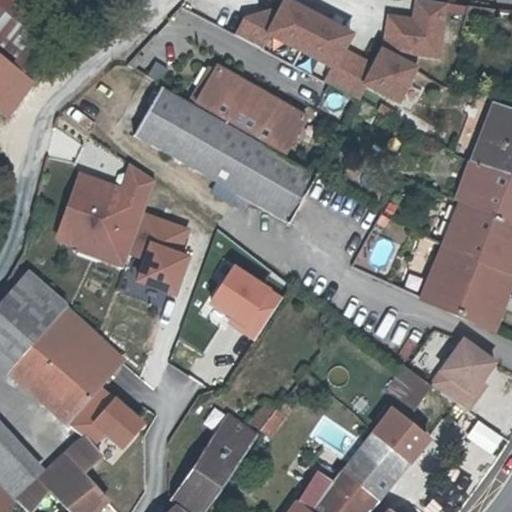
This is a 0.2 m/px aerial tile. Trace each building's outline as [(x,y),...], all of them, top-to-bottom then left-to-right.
[(28,0),(0,0),(0,56),(19,71),(33,82),(38,72),(28,61),(53,30),(35,15),(40,9),(28,0)] [(388,18),(382,54),(407,68),(412,56),(435,61),(445,2),(427,0),(416,0),(413,21),(388,18)] [(268,12),(243,20),(234,36),(259,49),(267,35),(330,69),(322,83),(355,101),(363,87),(395,104),(412,71),(407,68),(380,53),(371,69),(341,52),(349,37),(284,2),(276,16),(268,12)] [(511,12),(504,11),(502,22),(511,23),(511,12)] [(0,56),(0,97),(19,71),(0,56)] [(303,114),(204,59),(183,95),(282,152),(303,114)] [(19,71),(0,97),(0,101),(12,110),(33,82),(19,71)] [(228,202),(240,209),(247,198),(286,221),(313,174),(158,87),(132,132),(235,191),(228,202)] [(511,113),(495,107),(472,164),(477,166),(511,180),(511,113)] [(511,180),(477,166),(461,206),(511,226),(511,180)] [(143,226),(155,236),(168,221),(178,202),(157,185),(147,213),(150,215),(143,226)] [(217,231),(178,202),(168,221),(155,236),(193,264),(217,231)] [(494,271),(511,230),(511,226),(461,206),(445,244),(491,269),(494,271)] [(511,274),(511,230),(494,271),(510,278),(511,274)] [(473,318),(491,269),(445,244),(436,265),(422,300),(488,330),(490,327),(473,318)] [(225,264),(201,310),(255,339),(279,293),(225,264)] [(494,271),(491,269),(473,318),(490,327),(510,278),(494,271)] [(0,363),(15,376),(25,366),(73,313),(36,276),(0,315),(0,363)] [(142,313),(116,302),(104,330),(130,342),(142,313)] [(25,366),(15,376),(23,383),(32,372),(78,414),(79,411),(121,359),(97,335),(73,313),(25,366)] [(467,412),(477,397),(472,394),(479,382),(492,363),(460,342),(430,388),(435,391),(459,406),(467,412)] [(137,430),(164,400),(139,376),(121,359),(79,411),(99,429),(104,424),(112,424),(116,417),(137,430)] [(149,366),(139,376),(164,400),(174,390),(149,366)] [(405,371),(403,369),(385,395),(395,402),(412,415),(430,388),(415,377),(406,372),(405,371)] [(78,414),(32,372),(23,383),(69,424),(78,414)] [(477,397),(484,386),(479,382),(472,394),(477,397)] [(274,411),(264,403),(251,422),(261,430),(274,411)] [(392,410),(360,449),(397,479),(432,440),(392,410)] [(256,438),(232,421),(211,451),(209,449),(199,462),(225,480),(256,438)] [(39,480),(0,438),(0,482),(16,501),(39,480)] [(59,495),(51,503),(61,511),(97,511),(105,505),(73,477),(100,455),(87,441),(46,477),(59,495)] [(123,444),(103,457),(130,492),(147,476),(123,444)] [(381,497),(397,479),(360,449),(344,470),(372,490),(381,497)] [(112,511),(131,511),(138,501),(130,492),(100,455),(73,477),(105,505),(112,511)] [(195,493),(184,507),(191,511),(201,511),(225,480),(199,462),(182,484),(195,493)] [(358,511),(372,490),(344,470),(332,485),(312,511),(313,511),(392,511),(390,510),(388,511),(358,511)] [(313,511),(312,511),(332,485),(330,484),(317,474),(291,511),(313,511)] [(50,505),(51,503),(59,495),(46,477),(36,487),(45,499),(47,501),(50,505)] [(172,498),(184,507),(195,493),(182,484),(172,498)] [(30,511),(32,511),(45,499),(36,487),(21,501),(30,511)] [(167,502),(157,511),(165,511),(171,506),(167,502)] [(112,511),(105,505),(97,511),(61,511),(51,503),(50,505),(42,511),(112,511)]
